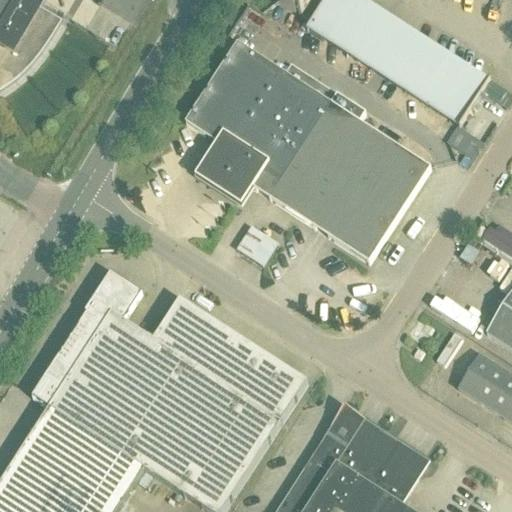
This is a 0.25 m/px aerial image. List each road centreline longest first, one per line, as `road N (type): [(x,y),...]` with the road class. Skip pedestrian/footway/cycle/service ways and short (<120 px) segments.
road 1 (unclassified): [(356,377),(83,194)]
road 2 (unclassified): [(511,140),(356,377)]
road 3 (tertiary): [(83,194),(203,0)]
road 4 (unclassified): [(511,477),(356,377)]
road 5 (tertiary): [(0,335),(83,194)]
